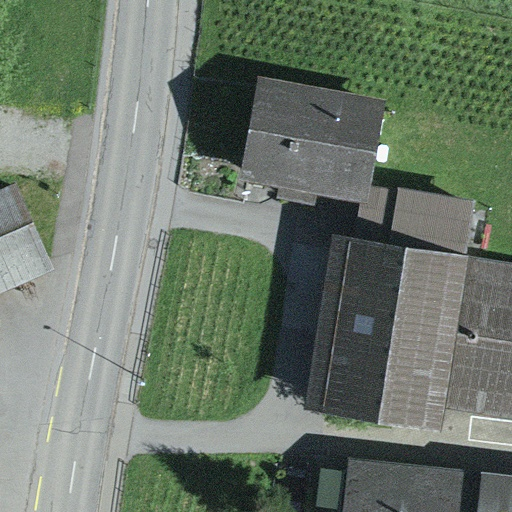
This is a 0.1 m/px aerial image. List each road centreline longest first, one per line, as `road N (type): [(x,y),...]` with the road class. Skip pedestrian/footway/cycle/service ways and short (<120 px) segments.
road 1 (primary): [(151,0),(125,204),(70,511)]
road 2 (unknown): [(110,274),(0,343)]
